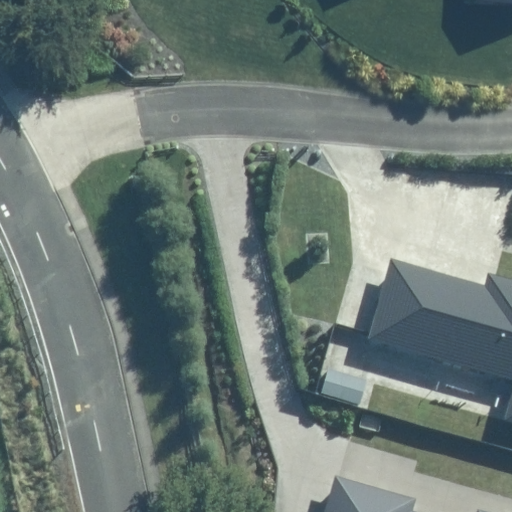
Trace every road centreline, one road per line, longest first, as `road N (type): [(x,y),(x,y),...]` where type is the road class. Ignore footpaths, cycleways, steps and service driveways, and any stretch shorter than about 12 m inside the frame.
road 1 (residential): [(511,126),(457,135),(219,107),(0,150)]
road 2 (residential): [(119,511),(62,283),(0,153)]
